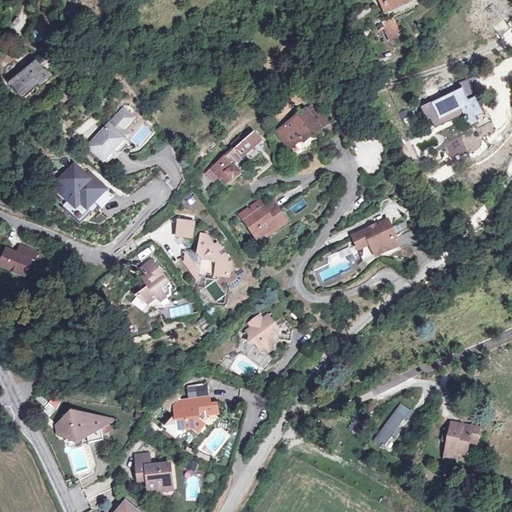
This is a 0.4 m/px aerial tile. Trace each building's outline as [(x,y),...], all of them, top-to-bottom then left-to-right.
[(385,0),(390,10),(387,11),(391,18),(382,22),(391,41),(403,35),(395,17),(417,7),(414,0),(385,0)] [(48,79),(34,63),(10,86),(19,97),(35,83),(40,87),(48,79)] [(462,92),(421,109),(426,123),(430,122),(434,132),(465,120),(470,132),(479,129),(477,124),(485,120),(476,99),(467,103),(462,92)] [(316,117),(309,109),(276,135),(289,152),(309,136),(312,139),(321,132),(313,123),(322,115),(320,113),(316,117)] [(403,119),(411,116),(408,109),(399,112),(403,119)] [(121,115),(87,154),(104,169),(113,158),(123,147),(122,146),(115,140),(120,135),(130,123),(121,115)] [(322,115),(313,123),(321,132),(330,124),(322,115)] [(120,135),(115,140),(122,146),(127,141),(120,135)] [(260,144),(252,136),(233,154),(241,163),(260,144)] [(233,154),(225,161),(233,170),(241,163),(233,154)] [(122,155),(113,158),(104,169),(107,172),(122,155)] [(225,161),(211,174),(206,178),(215,188),(220,183),(225,188),(232,182),(233,184),(239,178),(233,170),(225,161)] [(73,173),(53,195),(67,208),(72,203),(86,216),(104,196),(91,184),(88,187),(73,173)] [(67,208),(63,214),(79,229),(96,210),(101,214),(112,203),(104,196),(86,216),(72,203),(67,208)] [(293,213),(306,206),(302,200),(290,206),(293,213)] [(260,207),(240,222),(258,246),(267,239),(277,232),(279,235),(288,227),(278,214),(269,220),(264,213),(260,207)] [(278,214),(273,207),(264,213),(269,220),(278,214)] [(392,220),(357,236),(363,251),(375,245),(380,256),(380,258),(402,248),(394,232),(397,231),(392,220)] [(200,225),(183,224),(182,239),(198,241),(200,225)] [(279,235),(277,232),(267,239),(270,243),(280,236),(279,235)] [(207,238),(204,259),(207,263),(215,264),(212,283),(221,284),(223,285),(224,281),(229,281),(236,277),(238,268),(234,267),(234,263),(224,248),(221,250),(213,239),(207,238)] [(363,251),(362,251),(367,262),(380,256),(375,245),(363,251)] [(6,265),(2,264),(0,269),(0,278),(23,287),(28,273),(31,273),(35,262),(18,256),(15,263),(7,261),(6,265)] [(190,257),(189,262),(199,275),(206,270),(207,263),(204,259),(190,257)] [(151,277),(148,283),(154,291),(142,300),(154,307),(167,305),(176,298),(175,292),(177,290),(158,265),(148,272),(151,277)] [(256,331),(251,335),(254,339),(258,340),(262,344),(261,347),(266,354),(276,355),(278,345),(283,342),(296,344),(298,333),(285,318),(277,325),(272,318),(267,322),(263,318),(253,326),(256,331)] [(130,333),(137,332),(135,323),(128,324),(130,333)] [(289,363),(303,377),(326,356),(317,346),(307,355),(303,350),(289,363)] [(216,400),(215,392),(214,391),(202,392),(202,393),(196,394),(197,403),(216,400)] [(189,413),(188,407),(188,401),(181,397),(171,411),(183,421),(189,413)] [(46,398),(43,401),(49,407),(52,404),(46,398)] [(188,407),(189,413),(183,421),(183,424),(180,425),(173,433),(183,441),(189,434),(191,435),(200,434),(206,438),(213,429),(209,426),(212,421),(226,420),(224,409),(217,410),(216,403),(188,407)] [(59,410),(53,405),(46,412),(52,418),(59,410)] [(63,422),(55,424),(57,433),(65,431),(66,436),(75,434),(77,440),(88,434),(89,440),(104,439),(101,427),(98,417),(91,418),(90,415),(84,416),(83,415),(80,415),(80,413),(69,410),(70,417),(62,419),(63,422)] [(396,412),(384,426),(374,440),(382,446),(391,433),(395,436),(398,431),(395,429),(403,417),(396,412)] [(364,420),(358,416),(348,428),(355,433),(364,420)] [(114,420),(98,417),(101,427),(114,420)] [(480,429),(452,423),(444,458),(455,460),(457,453),(467,455),(470,438),(478,439),(480,429)] [(138,476),(148,475),(148,480),(149,489),(160,488),(160,485),(176,484),(173,463),(152,465),(150,453),(135,455),(138,476)] [(196,468),(194,475),(203,478),(205,471),(196,468)] [(160,485),(160,488),(160,492),(177,490),(176,484),(160,485)]
